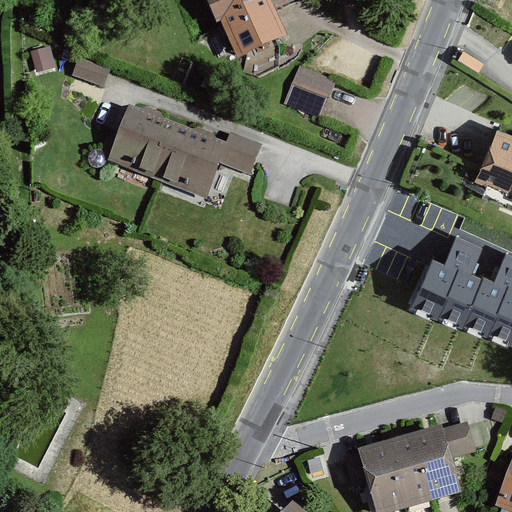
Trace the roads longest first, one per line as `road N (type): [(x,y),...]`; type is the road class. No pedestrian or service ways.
road 1 (tertiary): [(448,0),(246,456)]
road 2 (residential): [(511,396),(451,394),(246,456)]
